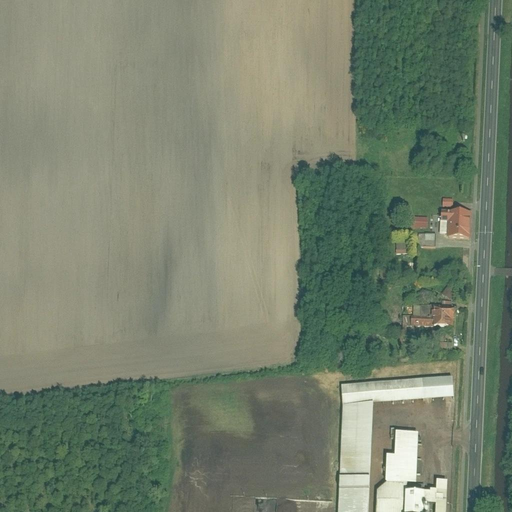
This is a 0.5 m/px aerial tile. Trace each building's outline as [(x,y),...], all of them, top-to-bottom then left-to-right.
[(460,201),(446,200),(446,208),(459,209),(460,201)] [(472,240),(474,213),(445,212),(444,223),(451,224),(450,239),(472,240)] [(412,230),(429,230),(429,219),(412,219),(412,230)] [(420,236),(419,248),(436,248),(436,236),(420,236)] [(397,256),(410,256),(411,244),(397,244),(397,256)] [(445,296),(453,301),(460,291),(453,286),(445,296)] [(455,312),(455,308),(425,307),(416,307),(416,318),(414,318),(414,327),(455,329),(455,321),(460,321),(460,312),(455,312)] [(376,406),(456,399),(454,379),(343,385),(337,511),(370,511),(372,490),(376,406)] [(372,490),(370,511),(428,511),(429,496),(408,495),(409,486),(389,485),(389,491),(372,490)]
